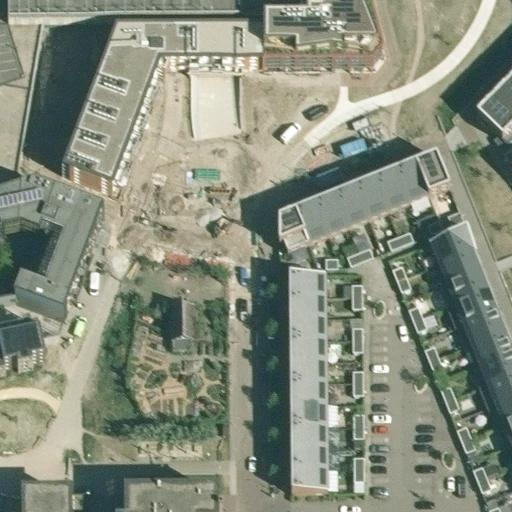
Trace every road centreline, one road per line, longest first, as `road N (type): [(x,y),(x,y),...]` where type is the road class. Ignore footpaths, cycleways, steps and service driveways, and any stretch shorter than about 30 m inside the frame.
road 1 (unclassified): [(245,264),(248,511)]
road 2 (unclassified): [(64,434),(70,396),(122,260)]
road 3 (unclassified): [(131,232),(226,227),(245,264)]
